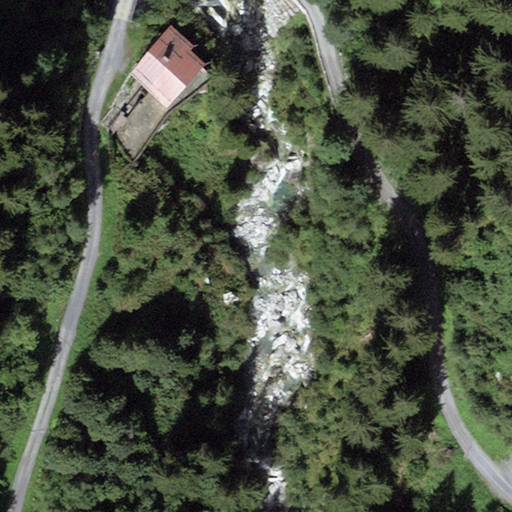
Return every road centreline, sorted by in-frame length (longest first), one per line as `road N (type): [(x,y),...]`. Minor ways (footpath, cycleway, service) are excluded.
road 1 (track): [(306,0),(355,132),(419,245),(448,407),(479,458),(511,488)]
road 2 (track): [(11,511),(85,263),(94,214),(95,99),(123,0)]
